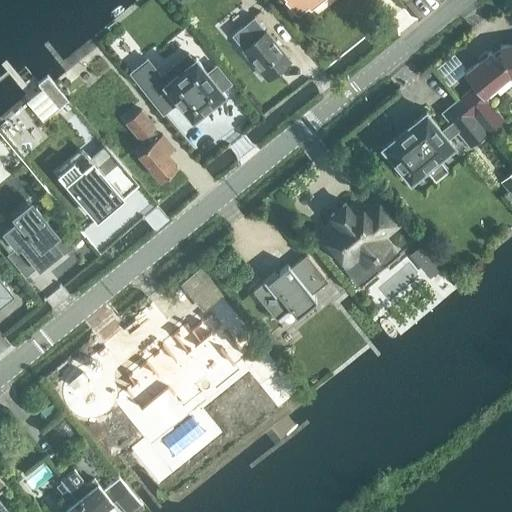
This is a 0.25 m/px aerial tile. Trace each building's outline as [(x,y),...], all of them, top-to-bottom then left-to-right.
[(266,79),(290,59),(255,15),(232,34),(243,48),(242,49),(266,79)] [(499,52),(494,56),(490,51),(464,73),(475,86),(459,99),(486,133),(504,118),(484,95),(509,74),(511,73),(511,43),(500,46),(501,51),(499,52)] [(131,72),(163,112),(179,100),(193,117),(204,108),(210,103),(213,101),(224,92),(221,89),(231,81),(217,64),(207,71),(196,58),(166,82),(148,58),(131,72)] [(457,131),(470,146),(486,133),(459,99),(442,113),(451,123),(442,130),(426,111),(382,147),(410,181),(454,145),(448,138),(457,131)] [(173,148),(161,134),(159,136),(153,128),(155,127),(140,109),(125,122),(139,139),(140,138),(147,146),(138,153),(160,180),(164,176),(166,179),(174,172),(172,170),(176,166),(166,154),(173,148)] [(74,159),(57,173),(65,183),(96,219),(137,185),(117,161),(103,144),(89,156),(79,165),(74,159)] [(511,170),(501,180),(509,190),(503,195),(511,205),(511,170)] [(18,222),(0,237),(0,240),(10,253),(8,254),(26,276),(39,266),(39,267),(52,257),(60,250),(62,252),(69,247),(59,235),(59,234),(37,207),(32,201),(13,217),(18,222)] [(345,204),(330,216),(335,222),(321,234),(348,266),(358,258),(365,266),(388,246),(381,238),(397,225),(379,204),(365,215),(356,204),(350,210),(345,204)] [(423,247),(413,256),(422,266),(431,258),(440,268),(441,268),(423,247)] [(274,275),(252,292),(275,322),(289,311),(295,319),(316,302),(312,296),(328,284),(307,257),(290,270),(288,267),(276,277),(274,275)] [(0,298),(9,292),(0,280),(0,298)] [(152,354),(127,374),(142,392),(143,391),(159,411),(182,393),(176,385),(183,380),(186,383),(217,357),(187,320),(174,331),(177,334),(160,347),(155,341),(147,348),(152,354)] [(99,511),(116,499),(127,511),(130,511),(141,503),(119,476),(104,488),(99,482),(90,490),(74,470),(62,480),(78,500),(63,511),(62,511),(99,511)] [(0,511),(30,511),(28,509),(24,511),(11,511),(0,498),(0,490),(8,484),(0,473),(0,511)]
